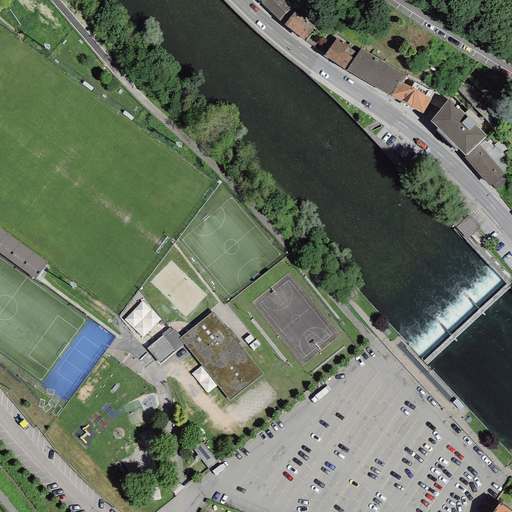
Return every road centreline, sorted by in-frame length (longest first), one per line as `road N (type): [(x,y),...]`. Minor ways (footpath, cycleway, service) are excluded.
road 1 (secondary): [(511,232),(441,158),(239,0)]
road 2 (unclassified): [(93,511),(0,414)]
road 3 (unclassified): [(511,70),(403,0)]
